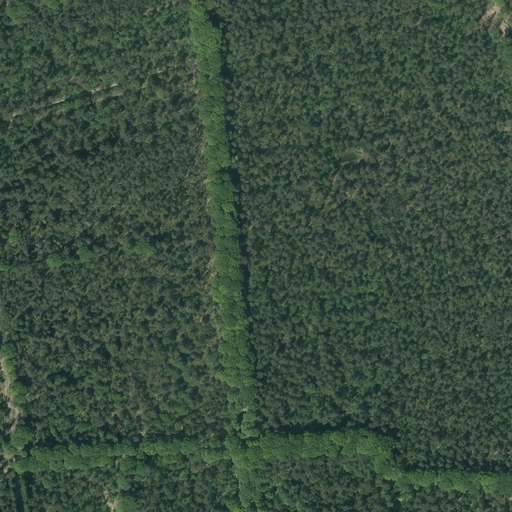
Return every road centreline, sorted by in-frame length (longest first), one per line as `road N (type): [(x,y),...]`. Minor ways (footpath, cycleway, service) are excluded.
road 1 (track): [(248,447),(209,61),(14,114)]
road 2 (track): [(511,479),(398,474),(363,437),(13,456)]
